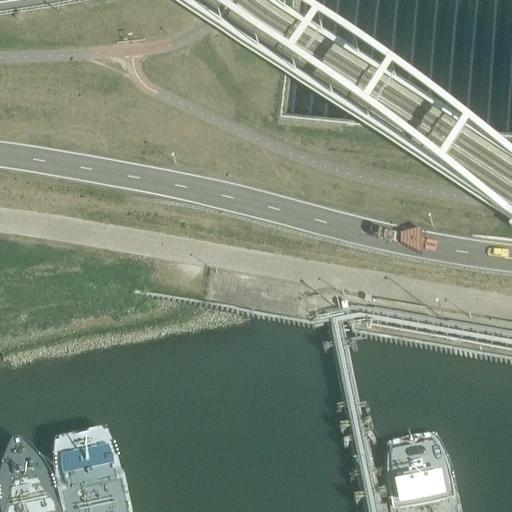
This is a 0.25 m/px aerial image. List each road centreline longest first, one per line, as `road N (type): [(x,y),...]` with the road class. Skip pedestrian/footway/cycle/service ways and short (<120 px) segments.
road 1 (secondary): [(511,259),(0,156)]
road 2 (unclassified): [(511,310),(0,223)]
road 3 (motorway): [(0,37),(511,92)]
road 4 (motorway): [(511,28),(216,0)]
